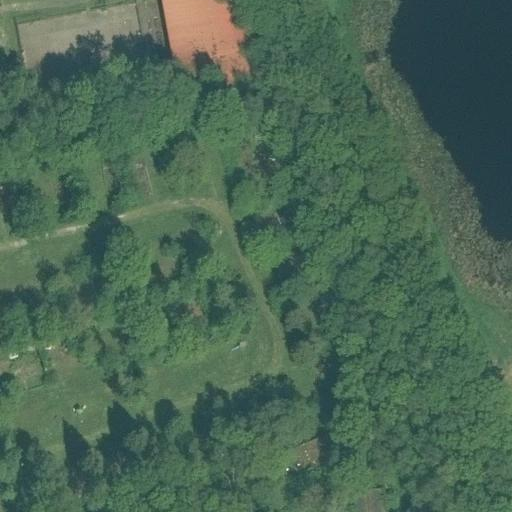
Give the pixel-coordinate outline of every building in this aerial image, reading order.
[(162,0),(182,104),(269,88),(261,46),(254,48),(247,10),(240,12),(237,0),(162,0)] [(202,140),(187,144),(200,187),(214,182),(202,140)] [(242,144),(251,182),(262,180),(253,142),(242,144)] [(130,159),(141,202),(156,198),(145,155),(130,159)] [(62,211),(73,209),(67,173),(56,175),(62,211)] [(309,238),(293,198),(269,207),(285,247),(309,238)] [(277,265),(283,278),(309,268),(304,255),(277,265)] [(303,312),(309,326),(334,316),(329,302),(303,312)] [(0,367),(4,380),(45,366),(41,352),(0,365),(0,367)] [(323,382),(355,366),(349,354),(317,370),(323,382)] [(275,440),(288,434),(270,395),(257,402),(275,440)] [(224,462),(238,457),(224,417),(210,422),(224,462)] [(347,465),(334,437),(275,464),(287,492),(347,465)]
